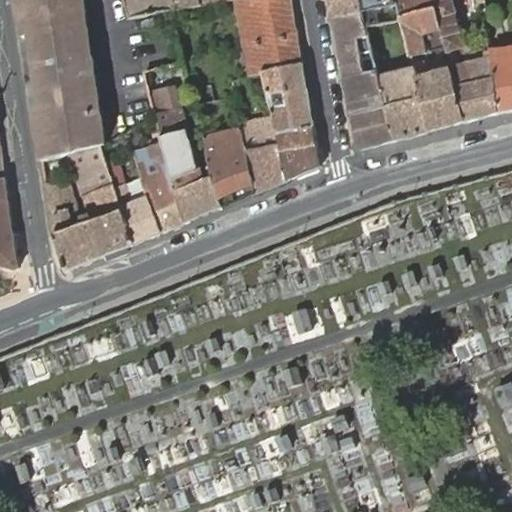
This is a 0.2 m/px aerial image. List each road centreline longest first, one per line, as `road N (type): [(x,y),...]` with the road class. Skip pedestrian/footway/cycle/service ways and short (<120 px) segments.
road 1 (secondary): [(49,304),(348,188)]
road 2 (residential): [(3,0),(49,304)]
road 3 (residential): [(308,0),(348,188)]
road 4 (secondary): [(348,188),(511,141)]
